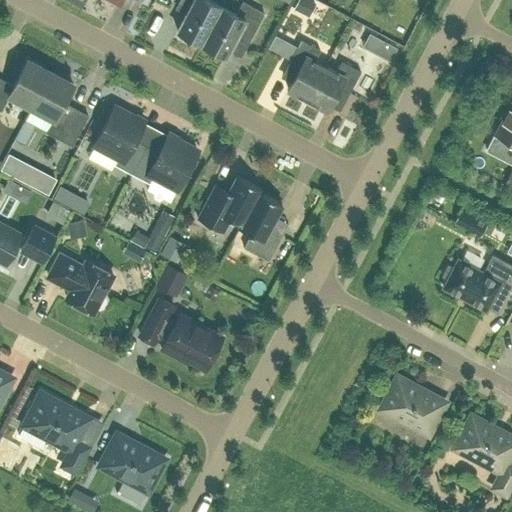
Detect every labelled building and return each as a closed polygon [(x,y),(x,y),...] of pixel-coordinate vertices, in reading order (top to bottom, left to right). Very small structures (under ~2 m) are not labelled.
[(201,42),(220,5),(210,0),(178,0),(177,3),(188,8),(177,29),(201,42)] [(310,0),(295,0),(292,7),(307,15),(314,2),(310,0)] [(220,5),(201,42),(225,55),(236,34),(248,41),(264,12),(242,1),(235,13),(220,5)] [(369,32),(363,44),(380,53),(389,58),(396,46),(387,41),(369,32)] [(274,34),(268,46),(290,58),(296,46),(274,34)] [(307,99),(324,65),(314,60),(319,49),(300,38),(296,46),(290,58),(289,60),(299,65),(287,88),(307,99)] [(31,106),(50,71),(27,58),(13,84),(0,77),(0,109),(1,110),(9,94),(31,106)] [(324,65),(307,99),(326,109),(338,86),(349,92),(360,70),(341,60),(335,71),(324,65)] [(50,71),(31,106),(53,118),(45,131),(71,145),(87,115),(73,107),(69,114),(59,109),(73,83),(50,71)] [(511,100),(508,108),(503,110),(499,117),(501,122),(495,132),(511,141),(511,100)] [(131,173),(146,144),(134,138),(144,121),(115,105),(106,121),(105,120),(93,143),(117,156),(113,163),(131,173)] [(146,144),(131,173),(149,182),(153,175),(177,188),(189,165),(188,164),(197,148),(167,133),(158,151),(146,144)] [(11,148),(8,164),(20,167),(24,150),(11,148)] [(28,163),(20,178),(34,185),(42,170),(28,163)] [(240,223),(258,190),(259,191),(260,187),(236,174),(228,190),(215,184),(197,217),(222,230),(229,217),(240,223)] [(281,203),(259,191),(258,190),(240,223),(238,226),(250,232),(243,246),(268,259),(281,234),(268,228),(281,203)] [(79,195),(73,207),(81,211),(88,199),(79,195)] [(52,200),(45,213),(62,221),(68,209),(52,200)] [(162,208),(148,237),(143,246),(155,252),(174,214),(162,208)] [(85,231),(82,218),(66,221),(69,234),(85,231)] [(0,258),(6,262),(21,233),(0,222),(0,258)] [(55,236),(33,224),(20,249),(42,260),(55,236)] [(134,230),(129,239),(143,246),(148,237),(134,230)] [(160,252),(178,261),(185,247),(167,238),(160,252)] [(83,265),(59,252),(48,275),(71,287),(66,296),(92,311),(95,306),(98,308),(102,307),(106,300),(105,295),(101,293),(112,273),(86,259),(83,265)] [(507,293),(511,282),(511,263),(492,253),(482,271),(458,257),(453,266),(448,263),(442,274),(447,277),(442,286),(485,308),(496,287),(507,293)] [(176,296),(187,273),(165,263),(154,285),(176,296)] [(218,289),(208,284),(203,293),(213,299),(218,289)] [(165,339),(161,347),(178,356),(180,353),(205,366),(221,336),(179,314),(176,319),(167,315),(173,304),(159,296),(139,334),(152,341),(156,334),(165,339)] [(0,397),(11,376),(0,370),(0,397)] [(428,432),(445,400),(397,375),(380,407),(428,432)] [(74,470),(88,445),(77,439),(88,417),(41,392),(24,424),(70,448),(62,463),(74,470)] [(505,493),(511,479),(511,464),(507,462),(511,451),(511,436),(471,414),(454,446),(500,471),(492,486),(505,493)] [(356,445),(366,426),(353,419),(337,449),(363,463),(369,452),(356,445)] [(116,432),(99,464),(123,477),(116,491),(139,503),(146,489),(147,489),(164,457),(116,432)] [(73,486),(67,498),(76,502),(82,491),(73,486)]
